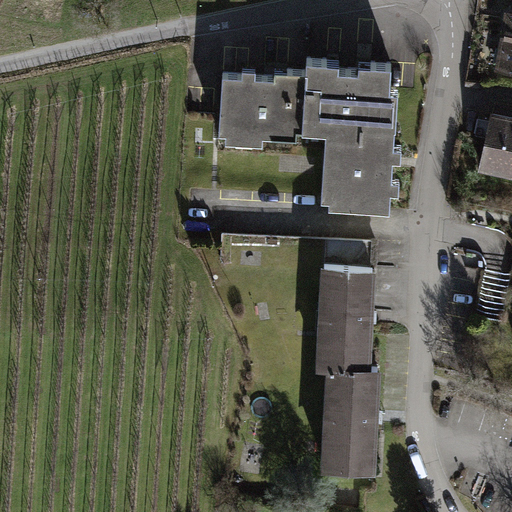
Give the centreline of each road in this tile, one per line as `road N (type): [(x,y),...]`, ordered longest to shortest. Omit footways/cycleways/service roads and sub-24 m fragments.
road 1 (residential): [(446,0),(452,55),(427,220),(419,408),(450,511)]
road 2 (residential): [(352,0),(0,66)]
